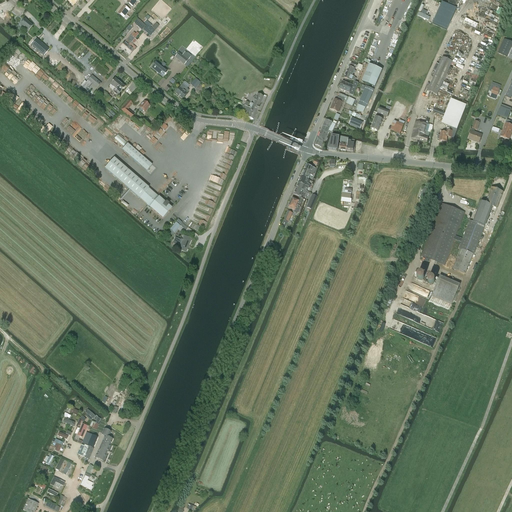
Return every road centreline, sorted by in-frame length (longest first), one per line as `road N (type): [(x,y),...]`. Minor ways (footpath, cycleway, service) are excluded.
road 1 (unclassified): [(100,511),(254,129)]
road 2 (unclassified): [(154,511),(307,151)]
road 3 (track): [(370,511),(511,180)]
road 4 (tertiary): [(254,129),(192,118),(170,105),(41,0)]
road 5 (tertiary): [(307,151),(511,169)]
road 6 (track): [(445,511),(511,346)]
road 7 (unclassified): [(307,151),(371,0)]
